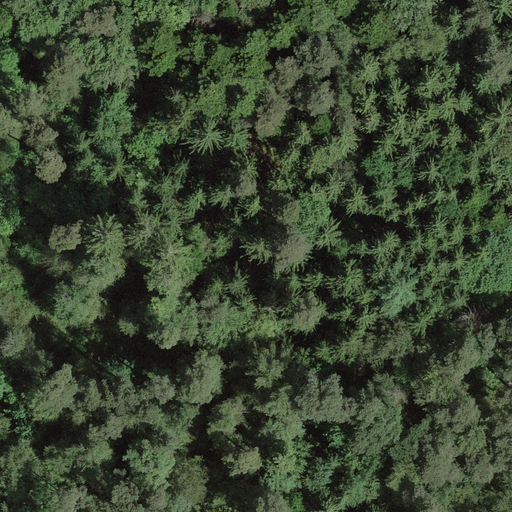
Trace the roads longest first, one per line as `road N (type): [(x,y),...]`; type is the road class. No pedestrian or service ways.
road 1 (track): [(511,298),(389,373),(266,511)]
road 2 (track): [(43,0),(35,69),(0,145)]
